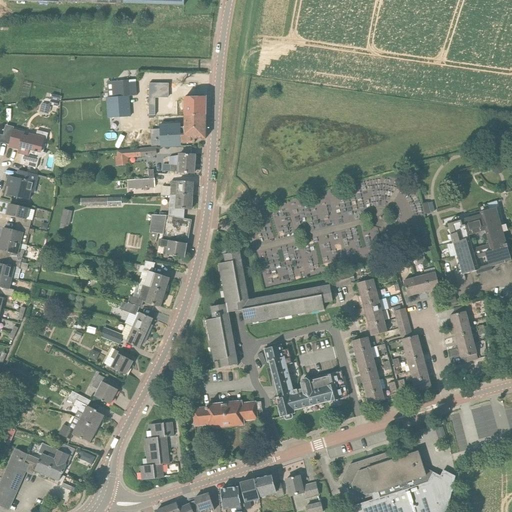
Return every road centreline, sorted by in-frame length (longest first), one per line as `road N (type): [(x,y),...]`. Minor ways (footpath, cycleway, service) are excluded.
road 1 (tertiary): [(101,499),(109,461),(177,324),(200,251),(229,0)]
road 2 (tertiary): [(145,501),(279,457)]
